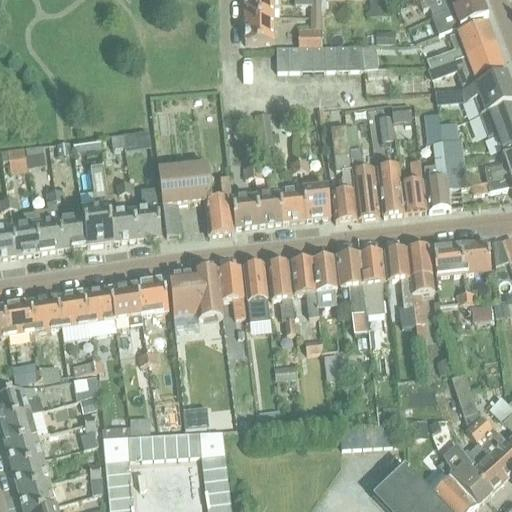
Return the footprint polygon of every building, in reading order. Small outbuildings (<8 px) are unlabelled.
[(271,0),(243,0),(244,25),(272,25),(271,0)] [(318,0),(293,0),(293,9),(310,9),(310,21),(319,21),(318,0)] [(426,0),(418,4),(422,14),(428,11),(432,20),(478,1),(477,0),(426,0)] [(478,1),(432,20),(439,39),(459,32),(483,22),(486,21),(478,1)] [(386,5),(368,5),(368,21),(387,21),(386,5)] [(319,21),(310,21),(310,34),(319,34),(319,21)] [(272,25),(244,25),(244,47),(272,47),(272,25)] [(452,55),(426,65),(428,70),(429,74),(493,49),(485,27),(447,42),(452,55)] [(311,52),(319,52),(319,36),(298,37),(298,52),(299,52),(311,52)] [(393,37),(375,37),(375,49),(394,49),(393,37)] [(429,74),(426,75),(430,85),(455,76),(462,94),(502,79),(500,74),(503,73),(493,49),(429,74)] [(361,52),(363,76),(375,75),(373,51),(361,52)] [(335,52),(323,53),(324,77),(336,76),(335,52)] [(347,52),(335,52),(336,76),(348,76),(347,52)] [(361,52),(347,52),(348,76),(363,76),(361,52)] [(287,53),(275,53),(275,58),(276,77),(288,77),(287,53)] [(299,53),(287,53),(288,77),(300,77),(299,53)] [(311,53),(299,53),(300,77),(312,77),(311,53)] [(319,53),(311,53),(312,77),(324,77),(323,53),(319,53)] [(511,105),(502,79),(462,94),(467,106),(471,104),(478,120),(511,107),(511,105)] [(511,107),(478,120),(487,143),(493,141),(498,155),(511,152),(511,107)] [(391,112),(392,127),(409,126),(408,111),(391,112)] [(267,119),(255,121),(258,145),(270,143),(267,119)] [(436,120),(422,122),(426,150),(432,149),(435,170),(422,171),(427,216),(448,214),(448,213),(445,193),(440,148),(436,120)] [(390,121),(377,123),(380,147),(392,145),(390,121)] [(357,225),(346,139),(345,133),(330,135),(335,177),(341,176),(344,195),(344,197),(332,198),(335,227),(357,225)] [(359,155),(358,155),(356,138),(346,139),(357,225),(378,222),(372,175),(362,176),(359,155)] [(133,139),(122,140),(124,152),(134,151),(133,139)] [(111,154),(124,152),(122,140),(110,142),(111,154)] [(100,152),(99,143),(77,146),(78,155),(100,152)] [(445,193),(459,191),(465,190),(459,145),(440,148),(445,193)] [(67,148),(55,150),(56,162),(69,160),(67,148)] [(40,151),(24,153),(25,162),(41,159),(40,151)] [(22,153),(5,157),(10,180),(26,176),(22,153)] [(497,184),(511,180),(511,157),(500,160),(504,170),(483,175),(485,186),(497,184)] [(306,166),(298,167),(299,177),(307,177),(306,166)] [(299,177),(298,167),(290,168),(291,178),(299,177)] [(411,189),(400,190),(403,219),(424,217),(418,168),(409,169),(411,189)] [(204,207),(210,205),(206,170),(157,176),(165,241),(180,239),(177,210),(204,207)] [(403,219),(400,190),(399,190),(397,171),(375,174),(381,222),(403,219)] [(112,249),(112,248),(108,218),(102,172),(89,174),(94,213),(81,215),(82,222),(86,251),(85,251),(85,252),(112,249)] [(259,172),(251,173),(252,183),(260,182),(259,172)] [(252,183),(251,173),(243,174),(244,184),(252,183)] [(511,180),(497,184),(485,186),(486,188),(470,191),(472,200),(509,192),(511,199),(511,180)] [(224,204),(210,205),(204,207),(208,242),(231,239),(230,222),(232,222),(230,203),(228,183),(218,184),(220,199),(224,199),(224,204)] [(118,199),(130,197),(129,188),(116,190),(118,199)] [(254,194),(255,200),(258,230),(282,228),(278,197),(277,191),(254,194)] [(445,193),(448,213),(461,212),(459,191),(445,193)] [(142,213),(132,215),(136,245),(160,242),(154,192),(139,194),(142,213)] [(325,192),(301,195),(305,225),(329,222),(325,192)] [(305,225),(301,195),(278,197),(282,228),(305,225)] [(61,197),(54,198),(55,208),(63,207),(61,197)] [(54,198),(46,199),(48,215),(33,217),(33,218),(39,258),(62,255),(58,225),(55,208),(54,198)] [(258,230),(255,200),(230,203),(233,222),(234,233),(258,230)] [(14,203),(7,205),(8,215),(16,213),(14,203)] [(8,215),(7,205),(0,205),(0,213),(0,216),(8,215)] [(132,215),(108,218),(112,248),(136,245),(132,215)] [(39,258),(33,218),(21,220),(22,223),(10,225),(11,232),(16,261),(39,258)] [(82,222),(58,225),(62,255),(85,251),(86,251),(82,222)] [(0,263),(16,261),(11,232),(0,233),(0,263)] [(511,263),(511,245),(511,242),(500,246),(507,266),(511,263)] [(500,246),(491,249),(494,271),(507,266),(500,246)] [(459,250),(462,279),(489,276),(486,247),(459,250)] [(462,279),(459,250),(431,253),(434,282),(462,279)] [(431,297),(429,282),(426,252),(406,254),(414,330),(423,329),(420,298),(431,297)] [(414,330),(406,254),(383,256),(386,284),(397,283),(400,313),(399,313),(401,331),(414,330)] [(379,257),(358,259),(364,309),(363,309),(364,321),(382,319),(380,301),(383,288),(379,257)] [(364,309),(358,259),(335,262),(339,293),(347,292),(353,342),(364,341),(364,338),(366,338),(363,309),(364,309)] [(332,262),(311,264),(316,314),(316,315),(335,313),(334,295),(335,295),(332,262)] [(311,264),(290,267),(294,300),(306,299),(309,324),(317,323),(316,315),(316,314),(311,264)] [(280,326),(284,326),(286,340),(294,339),(286,267),(266,270),(271,305),(282,304),(282,309),(278,310),(280,326)] [(263,270),(243,272),(247,306),(249,327),(269,325),(263,270)] [(244,322),(238,273),(217,275),(221,306),(232,305),(234,324),(244,322)] [(168,282),(172,322),(197,319),(197,326),(223,323),(221,306),(217,275),(192,278),(192,280),(169,283),(169,282),(168,282)] [(162,284),(136,288),(141,320),(167,316),(162,284)] [(141,320),(136,288),(108,293),(109,294),(114,325),(127,323),(128,331),(141,329),(140,320),(141,320)] [(109,294),(83,298),(89,341),(115,337),(113,325),(114,325),(109,294)] [(463,298),(465,309),(473,308),(471,297),(463,298)] [(83,298),(56,302),(61,333),(63,347),(89,343),(89,341),(83,298)] [(465,309),(463,298),(455,299),(456,310),(465,309)] [(56,302),(29,307),(34,337),(61,333),(56,302)] [(34,337),(29,307),(2,311),(7,341),(34,337)] [(507,308),(495,309),(496,322),(508,321),(507,308)] [(490,311),(473,313),(474,327),(491,326),(490,311)] [(366,341),(356,342),(358,354),(367,353),(366,341)] [(335,345),(319,346),(321,358),(336,356),(335,345)] [(304,348),(305,360),(321,358),(319,346),(304,348)] [(146,360),(147,370),(155,369),(154,359),(146,360)] [(147,370),(146,360),(138,361),(140,371),(147,370)] [(337,360),(324,361),(325,372),(338,370),(337,360)] [(452,364),(435,367),(438,381),(455,378),(452,364)] [(100,367),(93,368),(95,378),(101,377),(100,367)] [(95,378),(93,368),(73,371),(75,381),(95,378)] [(274,386),(294,384),(293,371),(273,373),(274,386)] [(40,376),(41,386),(58,383),(57,374),(40,376)] [(41,386),(40,376),(32,377),(33,387),(41,386)] [(15,391),(29,388),(28,379),(13,383),(15,391)] [(472,475),(470,477),(491,498),(511,477),(511,454),(481,422),(481,423),(477,418),(465,380),(452,384),(468,435),(465,438),(477,450),(468,458),(466,455),(462,458),(472,475)] [(88,394),(75,396),(77,406),(81,405),(95,400),(98,400),(95,382),(86,383),(88,394)] [(0,426),(30,419),(27,406),(36,404),(33,393),(0,401),(0,426)] [(95,400),(81,405),(84,416),(99,411),(95,400)] [(511,414),(508,410),(507,411),(500,404),(489,415),(511,438),(511,441),(509,445),(511,448),(511,414)] [(411,410),(402,410),(402,426),(412,426),(411,410)] [(397,412),(381,414),(382,428),(399,427),(397,412)] [(206,414),(183,416),(185,434),(207,433),(206,414)] [(278,414),(269,415),(270,426),(280,425),(278,414)] [(30,419),(0,426),(0,434),(4,450),(37,442),(45,440),(38,417),(30,419)] [(84,429),(94,428),(93,421),(83,422),(84,429)] [(436,426),(428,430),(431,437),(440,434),(436,426)] [(425,427),(403,429),(405,446),(426,444),(425,427)] [(94,428),(84,429),(85,437),(95,436),(94,428)] [(391,430),(392,451),(403,450),(401,429),(391,430)] [(392,451),(391,430),(380,431),(382,451),(392,451)] [(371,452),(370,431),(359,432),(361,453),(371,452)] [(382,451),(380,431),(370,431),(371,452),(382,451)] [(359,432),(351,433),(349,433),(350,453),(361,453),(359,432)] [(350,453),(349,433),(338,433),(340,454),(350,453)] [(129,434),(101,435),(102,444),(129,443),(129,441),(129,434)] [(221,438),(187,440),(188,463),(200,463),(224,460),(221,438)] [(175,440),(163,441),(164,465),(176,464),(175,440)] [(184,440),(175,440),(176,464),(188,463),(187,440),(184,440)] [(163,441),(151,442),(152,466),(164,465),(163,441)] [(37,442),(4,450),(11,473),(43,465),(37,442)] [(129,443),(102,444),(104,469),(128,467),(140,466),(139,442),(129,443)] [(151,442),(139,442),(140,466),(152,466),(151,442)] [(461,456),(460,455),(456,448),(442,461),(451,479),(447,483),(477,511),(491,498),(470,477),(472,475),(462,458),(461,456)] [(224,460),(200,463),(201,475),(225,472),(224,460)] [(43,465),(11,473),(17,496),(49,488),(43,465)] [(128,467),(104,469),(105,481),(129,479),(128,467)] [(89,478),(99,477),(98,469),(88,470),(89,478)] [(389,511),(444,511),(405,471),(377,499),(389,511)] [(225,472),(201,475),(203,487),(226,484),(225,472)] [(100,485),(99,477),(89,478),(90,486),(100,485)] [(441,478),(426,493),(444,511),(476,511),(477,511),(447,483),(441,478)] [(129,479),(105,481),(106,493),(130,491),(129,479)] [(226,484),(203,487),(204,499),(228,496),(226,484)] [(49,488),(17,496),(21,511),(53,511),(56,511),(49,488)] [(130,491),(106,493),(107,505),(131,503),(130,491)] [(228,496),(204,499),(205,511),(229,509),(228,496)] [(132,511),(131,503),(107,505),(107,511),(132,511)]
